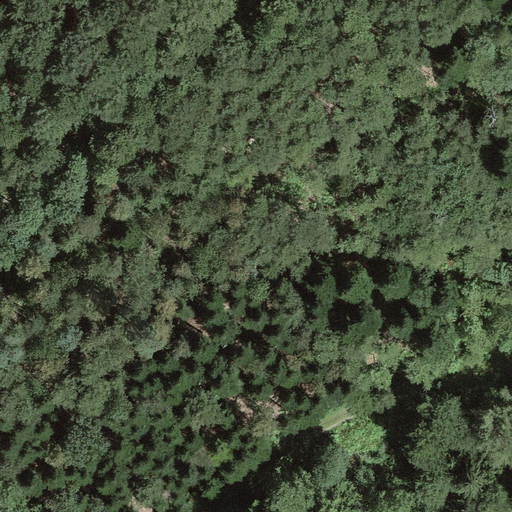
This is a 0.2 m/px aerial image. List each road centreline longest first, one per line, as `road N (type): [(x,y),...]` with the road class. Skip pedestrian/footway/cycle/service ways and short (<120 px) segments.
road 1 (track): [(511,355),(312,427),(205,511)]
road 2 (track): [(0,196),(102,107),(249,0)]
